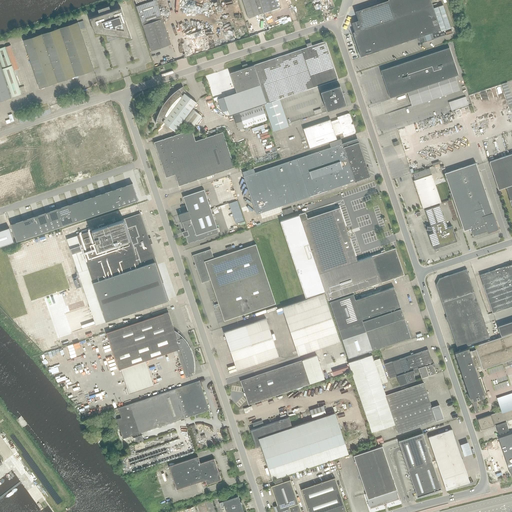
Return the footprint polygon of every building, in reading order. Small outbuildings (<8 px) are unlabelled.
[(155,0),(154,0),(136,6),(148,40),(151,51),(171,44),(169,40),(155,0)] [(259,0),(242,0),(248,18),(264,13),(259,0)] [(259,0),(264,13),(279,7),(276,0),(259,0)] [(358,20),(351,22),(355,32),(352,32),(360,57),(378,51),(383,49),(418,37),(419,42),(424,40),(424,42),(452,32),(451,28),(443,5),(433,8),(430,0),(388,0),(356,11),(355,11),(358,20)] [(90,19),(94,33),(106,35),(108,41),(119,37),(131,38),(121,8),(111,11),(109,6),(98,10),(99,15),(90,19)] [(78,22),(23,41),(39,88),(94,70),(81,30),(78,22)] [(237,93),(223,97),(224,97),(228,110),(230,115),(267,103),(279,99),(280,99),(288,96),(312,88),(330,82),(338,80),(325,41),(311,46),(308,47),(306,48),(288,54),(230,73),(230,74),(230,73),(235,88),(237,93)] [(21,94),(6,46),(0,48),(0,61),(12,97),(21,94)] [(407,92),(455,76),(458,75),(449,48),(381,70),(390,98),(407,92)] [(0,101),(11,98),(0,65),(0,101)] [(455,76),(407,92),(412,106),(460,90),(455,76)] [(346,105),(343,93),(340,85),(321,92),(327,111),(346,105)] [(170,96),(169,97),(165,102),(164,104),(163,106),(161,108),(160,110),(159,112),(158,114),(158,116),(157,117),(156,119),(156,121),(155,123),(156,123),(156,122),(163,124),(163,122),(175,131),(196,103),(185,94),(186,93),(183,87),(183,86),(181,87),(179,88),(178,90),(176,91),(175,92),(173,93),(172,94),(170,96)] [(451,111),(469,105),(466,97),(448,102),(451,111)] [(267,104),(264,104),(273,131),(278,130),(280,129),(289,126),(287,123),(279,99),(267,103),(267,104)] [(238,130),(267,120),(262,105),(234,115),(238,130)] [(192,128),(201,116),(193,109),(183,121),(192,128)] [(344,137),(355,133),(355,132),(353,125),(351,124),(352,121),(350,114),(348,114),(341,116),(342,120),(331,124),(330,120),(303,129),(310,148),(336,139),(335,136),(343,133),(344,137)] [(106,116),(98,119),(104,137),(112,134),(106,116)] [(98,119),(89,122),(95,140),(104,137),(98,119)] [(89,122),(80,125),(86,143),(95,140),(89,122)] [(80,125),(71,128),(77,146),(86,143),(80,125)] [(53,126),(48,127),(51,137),(56,135),(53,126)] [(48,127),(42,129),(45,139),(51,137),(48,127)] [(71,128),(62,131),(69,149),(77,146),(71,128)] [(42,129),(37,131),(40,141),(45,139),(42,129)] [(179,185),(234,167),(223,133),(195,142),(192,130),(155,143),(166,177),(175,174),(179,185)] [(37,131),(31,133),(34,142),(40,141),(37,131)] [(31,133),(25,135),(29,144),(34,142),(31,133)] [(112,134),(104,137),(110,155),(118,152),(112,134)] [(25,135),(20,137),(23,146),(29,144),(25,135)] [(56,135),(51,137),(54,146),(59,144),(56,135)] [(20,137),(14,139),(18,148),(23,146),(20,137)] [(51,137),(45,139),(48,148),(54,146),(51,137)] [(104,137),(95,140),(101,158),(110,155),(104,137)] [(14,139),(9,140),(12,150),(18,148),(14,139)] [(45,139),(40,141),(43,150),(48,148),(45,139)] [(357,139),(244,176),(243,177),(256,214),(354,182),(370,177),(370,176),(368,171),(366,168),(367,168),(358,143),(359,143),(357,139)] [(9,140),(3,142),(7,152),(12,150),(9,140)] [(95,140),(86,143),(92,161),(101,158),(95,140)] [(40,141),(34,142),(37,152),(43,150),(40,141)] [(34,142),(29,144),(32,154),(37,152),(34,142)] [(86,143),(77,146),(83,164),(92,161),(86,143)] [(29,144),(23,146),(26,155),(32,154),(29,144)] [(23,146),(18,148),(21,157),(26,155),(23,146)] [(77,146),(69,149),(75,167),(83,164),(77,146)] [(18,148),(12,150),(15,159),(21,157),(18,148)] [(12,150),(7,152),(10,161),(15,159),(12,150)] [(7,152),(1,154),(4,163),(10,161),(7,152)] [(511,153),(489,162),(499,189),(505,187),(511,206),(511,153)] [(444,173),(464,231),(471,228),(472,230),(471,230),(473,235),(487,231),(487,233),(498,229),(493,213),(492,213),(476,163),(444,173)] [(412,174),(415,180),(431,175),(429,168),(412,174)] [(433,205),(441,202),(432,175),(413,181),(422,209),(431,206),(433,205)] [(132,184),(112,191),(117,208),(138,201),(132,184)] [(188,243),(192,242),(218,233),(204,190),(184,197),(185,202),(188,211),(179,214),(181,219),(180,219),(181,222),(182,222),(185,231),(184,231),(188,243)] [(112,191),(91,198),(96,215),(117,208),(112,191)] [(91,198),(79,201),(85,219),(96,215),(91,198)] [(238,199),(230,202),(236,222),(244,219),(238,199)] [(457,218),(451,199),(447,201),(453,220),(457,218)] [(79,201),(68,205),(74,223),(85,219),(79,201)] [(68,205),(57,209),(62,226),(74,223),(68,205)] [(431,207),(425,210),(431,227),(427,226),(426,229),(430,230),(432,229),(433,232),(428,234),(433,249),(436,248),(457,241),(452,226),(447,227),(440,205),(433,207),(433,205),(431,206),(431,207)] [(280,221),(305,297),(325,291),(328,300),(404,276),(395,248),(385,252),(385,251),(381,252),(382,253),(364,259),(363,256),(356,259),(350,241),(346,228),(339,208),(340,208),(307,218),(305,212),(299,214),(299,215),(280,221)] [(57,209),(45,213),(51,230),(62,226),(57,209)] [(45,213),(34,217),(39,234),(51,230),(45,213)] [(76,236),(67,239),(96,325),(105,322),(106,321),(129,313),(131,313),(133,312),(150,307),(163,302),(168,300),(162,283),(153,258),(155,258),(150,244),(152,243),(150,239),(148,239),(140,214),(123,220),(121,220),(112,224),(109,225),(92,230),(77,236),(76,236)] [(34,217),(22,220),(28,238),(39,234),(34,217)] [(22,220),(11,224),(17,241),(28,238),(22,220)] [(353,226),(346,228),(350,241),(357,239),(353,226)] [(0,247),(14,242),(9,228),(0,231),(0,247)] [(36,251),(34,271),(37,272),(63,260),(61,254),(57,254),(58,246),(55,247),(55,246),(55,252),(53,252),(52,248),(52,245),(49,245),(49,242),(51,242),(51,240),(54,239),(50,238),(54,237),(55,233),(50,233),(29,242),(30,243),(36,243),(36,251)] [(224,321),(245,314),(275,304),(271,290),(256,244),(214,258),(211,249),(192,256),(201,283),(210,280),(219,305),(224,321)] [(485,290),(489,303),(487,304),(489,308),(490,307),(492,313),(511,306),(511,263),(511,264),(510,264),(510,265),(509,265),(508,265),(507,266),(507,265),(503,266),(503,267),(496,269),(496,268),(494,269),(494,270),(493,270),(492,271),(492,270),(491,271),(480,275),(485,290)] [(436,284),(456,346),(457,348),(489,338),(466,269),(462,271),(439,278),(436,284)] [(78,276),(73,278),(76,288),(81,287),(78,276)] [(384,290),(355,300),(353,294),(330,302),(338,327),(339,329),(342,328),(345,327),(353,325),(362,321),(362,319),(388,311),(400,306),(395,292),(395,290),(394,287),(384,290)] [(282,307),(298,355),(340,341),(324,293),(288,305),(282,307)] [(339,329),(342,339),(349,358),(368,352),(371,351),(372,350),(379,348),(411,337),(407,328),(406,323),(401,309),(388,313),(362,321),(353,325),(345,327),(342,328),(339,329)] [(121,369),(129,394),(154,385),(146,361),(177,350),(186,377),(190,376),(193,375),(192,372),(194,372),(194,370),(194,369),(194,367),(194,366),(194,365),(194,363),(194,362),(194,360),(193,359),(193,357),(193,356),(192,355),(192,353),(191,352),(191,351),(190,349),(190,348),(188,346),(188,344),(187,343),(186,342),(185,341),(184,340),(183,339),(182,338),(177,339),(168,313),(168,312),(106,333),(119,370),(121,369)] [(224,332),(237,370),(278,356),(266,318),(224,332)] [(468,348),(455,353),(469,394),(470,397),(470,398),(471,401),(472,401),(477,399),(487,396),(487,395),(484,396),(478,379),(477,378),(475,372),(474,368),(481,366),(482,370),(484,369),(511,360),(511,363),(511,333),(474,346),(476,350),(469,352),(468,349),(468,348)] [(428,349),(421,352),(429,376),(436,373),(436,372),(435,371),(434,366),(435,366),(435,364),(434,363),(433,364),(428,349)] [(419,372),(421,378),(429,376),(421,352),(413,354),(419,372)] [(407,383),(416,380),(414,373),(419,372),(413,354),(399,359),(407,383)] [(248,405),(320,380),(324,379),(324,378),(325,378),(325,377),(324,377),(316,355),(291,364),(240,381),(248,405)] [(370,355),(348,362),(372,432),(395,424),(398,433),(429,423),(444,418),(439,404),(432,407),(423,383),(386,395),(382,384),(388,382),(386,377),(380,358),(374,360),(372,355),(370,355)] [(407,383),(399,359),(392,361),(397,376),(400,385),(407,383)] [(397,376),(392,361),(385,364),(389,378),(397,376)] [(121,418),(116,419),(118,424),(119,428),(120,429),(122,433),(121,433),(122,435),(121,436),(121,437),(122,436),(123,439),(123,438),(124,438),(125,439),(128,437),(140,433),(155,428),(174,421),(183,419),(184,418),(192,415),(202,412),(209,410),(206,403),(205,400),(202,391),(201,388),(201,387),(199,382),(199,381),(192,383),(118,408),(118,409),(120,408),(123,417),(121,418)] [(313,420),(326,415),(323,406),(310,410),(313,420)] [(348,455),(338,422),(334,411),(328,413),(328,415),(292,427),(289,417),(250,430),(256,447),(261,446),(272,480),(348,455)] [(502,411),(490,415),(477,419),(481,430),(494,426),(496,425),(498,434),(509,430),(502,411)] [(446,490),(456,487),(469,483),(452,429),(428,437),(446,490)] [(511,432),(498,437),(511,476),(511,475),(511,432)] [(432,462),(423,433),(398,441),(399,444),(401,448),(415,491),(418,498),(442,490),(432,462)] [(469,444),(461,446),(465,458),(473,455),(469,444)] [(386,503),(399,499),(397,493),(398,493),(382,446),(353,456),(366,494),(365,494),(370,508),(383,504),(384,506),(385,505),(386,505),(386,503)] [(198,456),(194,458),(169,466),(176,489),(205,480),(206,485),(221,480),(220,475),(220,473),(219,470),(217,471),(216,469),(219,468),(218,467),(217,466),(214,458),(200,463),(198,456)] [(308,511),(344,511),(346,511),(335,477),(301,489),(308,511)] [(290,480),(271,486),(273,495),(274,496),(275,500),(277,505),(273,507),(274,507),(275,511),(301,511),(290,480)] [(238,511),(243,511),(242,508),(238,497),(219,503),(221,508),(225,506),(227,511),(238,511)]
